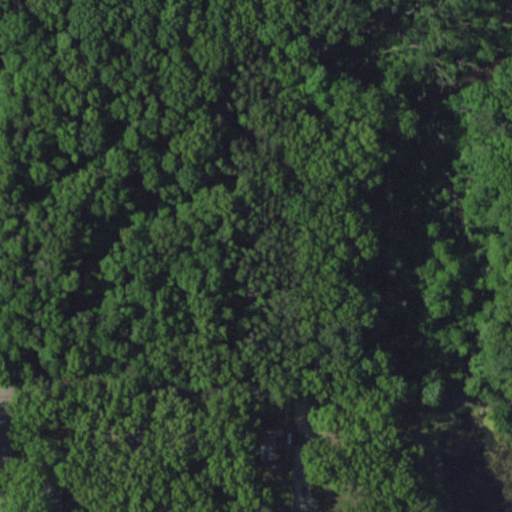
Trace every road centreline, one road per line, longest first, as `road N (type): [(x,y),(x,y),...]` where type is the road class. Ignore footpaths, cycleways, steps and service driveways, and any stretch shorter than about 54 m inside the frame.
road 1 (residential): [(0,386),(511,400)]
road 2 (residential): [(6,387),(4,511)]
